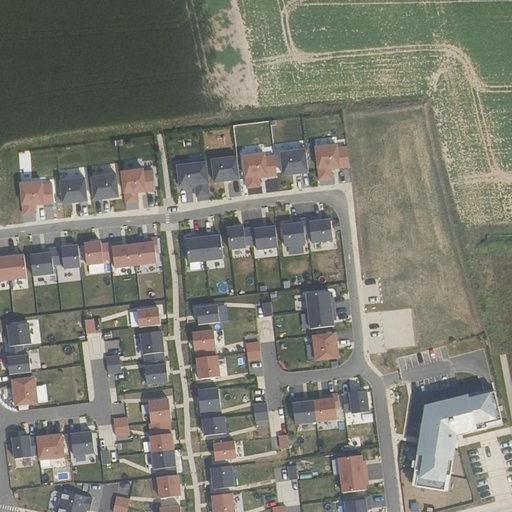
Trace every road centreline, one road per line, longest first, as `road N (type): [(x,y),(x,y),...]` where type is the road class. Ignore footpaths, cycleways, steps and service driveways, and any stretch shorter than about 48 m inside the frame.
road 1 (residential): [(364,371),(347,205),(328,193),(0,233)]
road 2 (residential): [(398,511),(382,384),(364,371)]
